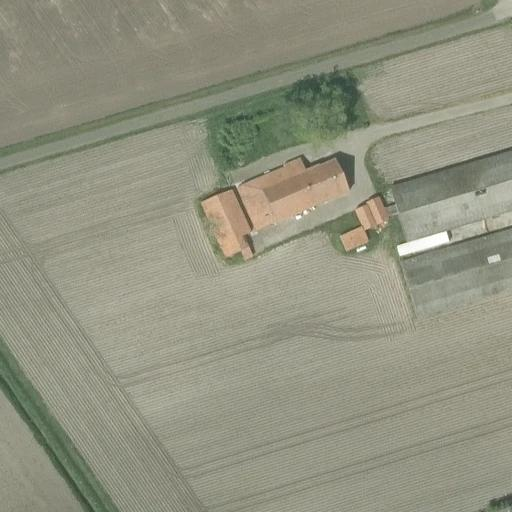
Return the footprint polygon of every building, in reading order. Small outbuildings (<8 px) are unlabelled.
[(511,154),(390,191),(395,208),(397,216),(405,244),(511,212),(511,154)] [(305,174),(300,161),(284,168),(285,170),(237,190),(256,233),(274,226),(348,194),(335,162),(319,169),(318,168),(305,174)] [(251,235),(232,191),(200,205),(225,262),(250,251),(245,238),(251,235)] [(376,228),(366,207),(354,212),(362,229),(364,234),(365,233),(376,228)] [(364,234),(362,229),(340,239),(347,255),(370,245),(365,233),(364,234)] [(511,232),(400,266),(416,319),(511,290),(511,232)]
